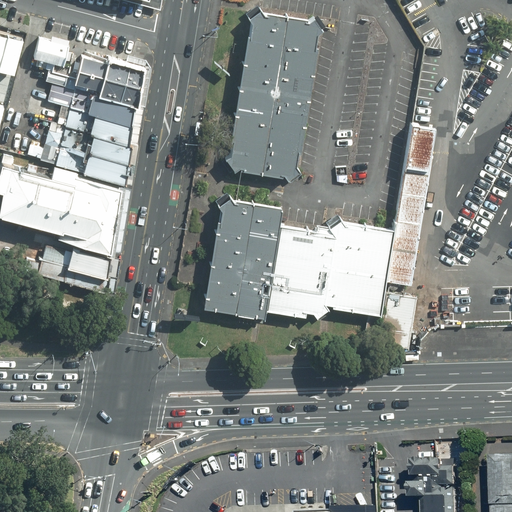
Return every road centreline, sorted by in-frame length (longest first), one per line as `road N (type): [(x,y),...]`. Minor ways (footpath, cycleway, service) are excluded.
road 1 (primary): [(124,381),(439,375),(511,382)]
road 2 (primary): [(182,37),(124,381)]
road 3 (primary): [(322,413),(287,432),(189,443),(107,484)]
road 4 (primary): [(322,413),(118,419)]
road 5 (primary): [(511,393),(322,413)]
road 6 (residential): [(182,37),(39,0)]
road 7 (primary): [(1,380),(124,381)]
